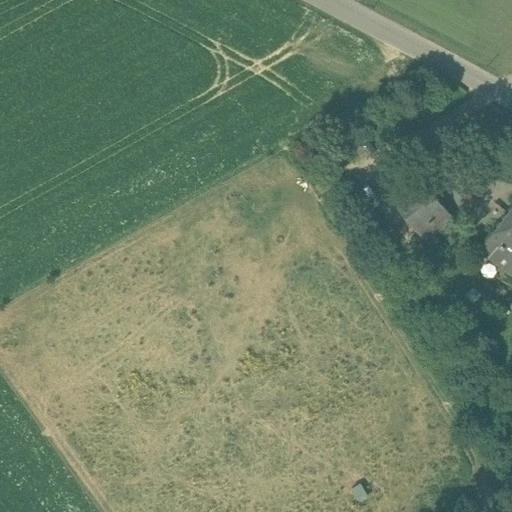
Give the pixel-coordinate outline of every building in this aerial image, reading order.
[(472,160),(461,146),(452,153),(463,167),(472,160)] [(449,150),(418,175),(433,194),(464,169),(463,167),(452,153),(449,150)] [(433,194),(418,175),(390,198),(407,219),(418,232),(429,246),(457,223),(433,194)] [(407,219),(390,198),(376,210),(393,230),(394,229),(407,219)] [(511,206),(479,250),(511,275),(511,206)] [(418,232),(407,219),(394,229),(405,243),(418,232)]
